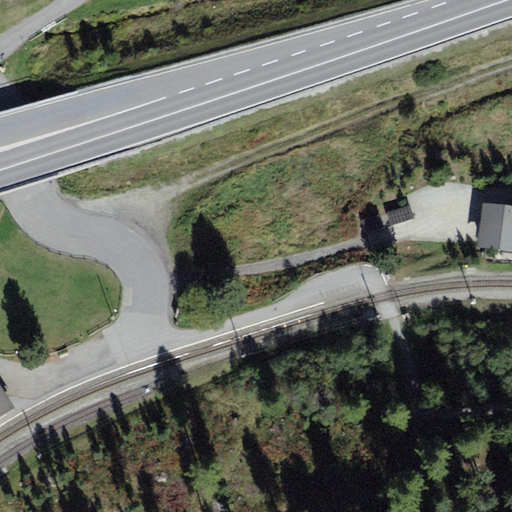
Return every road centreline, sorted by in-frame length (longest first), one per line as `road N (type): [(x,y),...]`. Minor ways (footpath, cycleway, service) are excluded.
road 1 (primary): [(494,5),(0,170)]
road 2 (primary): [(494,5),(0,132)]
road 3 (residential): [(148,324),(146,289),(129,247),(26,195),(0,143)]
